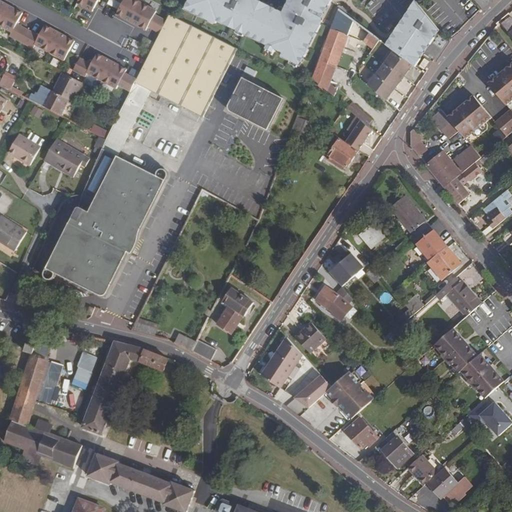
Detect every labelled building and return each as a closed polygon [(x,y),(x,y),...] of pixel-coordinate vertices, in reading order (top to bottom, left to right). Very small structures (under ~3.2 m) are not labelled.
[(0,0),(0,20),(8,5),(0,0)] [(79,0),(77,4),(93,12),(99,0),(79,0)] [(132,23),(142,3),(135,0),(115,0),(123,4),(117,15),(132,23)] [(190,0),(186,9),(207,19),(208,17),(217,22),(218,21),(268,46),(266,49),(274,53),(276,50),(284,54),(283,58),(301,67),(335,0),(292,0),(285,17),(280,14),(282,11),(260,0),(192,0),(192,1),(190,0)] [(157,11),(142,3),(132,23),(147,31),(149,27),(161,33),(167,21),(155,15),(157,11)] [(394,51),(412,65),(415,67),(439,31),(417,3),(387,46),(394,51)] [(22,42),(28,31),(17,25),(23,13),(8,5),(0,20),(0,25),(13,33),(11,36),(22,42)] [(364,53),(368,57),(379,40),(339,10),(319,62),(313,78),(335,97),(338,87),(336,86),(330,84),(331,81),(336,67),(356,74),(364,53)] [(152,91),(204,117),(238,49),(170,15),(167,21),(161,33),(137,80),(136,83),(152,91)] [(511,18),(511,17),(502,24),(510,34),(509,34),(511,37),(511,18)] [(50,53),(61,34),(46,26),(40,37),(28,31),(22,42),(33,49),(35,45),(50,53)] [(75,42),(61,34),(50,53),(65,61),(75,42)] [(412,65),(394,51),(369,87),(387,101),(412,65)] [(102,81),(112,62),(98,54),(92,65),(80,58),(74,71),(86,77),(88,73),(102,81)] [(420,67),(424,70),(429,62),(425,59),(420,67)] [(136,83),(137,80),(125,73),(127,70),(112,62),(102,81),(117,89),(119,85),(131,92),(136,83)] [(500,75),(489,84),(506,106),(511,101),(511,65),(503,72),(504,74),(501,77),(500,75)] [(17,79),(6,73),(0,84),(0,85),(11,91),(17,79)] [(69,100),(73,102),(82,83),(63,73),(53,92),(69,100)] [(284,99),(244,79),(230,108),(229,110),(232,114),(268,132),(284,99)] [(131,92),(104,145),(119,153),(121,154),(152,91),(136,83),(131,92)] [(43,107),(61,116),(69,100),(53,92),(51,91),(42,86),(37,97),(32,95),(30,100),(43,107)] [(459,109),(448,118),(451,122),(459,131),(466,140),(492,118),(474,96),(462,106),(464,107),(460,110),(459,109)] [(353,103),(348,109),(361,121),(368,127),(373,121),(353,103)] [(37,119),(42,112),(34,106),(29,112),(37,119)] [(511,112),(511,111),(495,123),(507,137),(511,133),(511,112)] [(294,129),(309,135),(314,122),(300,113),(294,129)] [(100,137),(101,137),(107,124),(97,119),(91,132),(100,137)] [(368,127),(361,121),(347,143),(359,151),(372,130),(368,127)] [(459,131),(451,122),(441,130),(449,139),(459,131)] [(9,153),(30,166),(45,141),(31,133),(27,139),(19,135),(9,153)] [(411,133),(411,147),(420,157),(427,151),(420,143),(420,137),(411,133)] [(106,141),(100,138),(95,147),(102,150),(104,145),(106,141)] [(346,166),(348,168),(359,151),(347,143),(340,139),(329,156),(331,157),(346,166)] [(64,172),(74,178),(86,157),(57,140),(46,159),(65,170),(64,172)] [(110,291),(110,290),(131,249),(132,250),(168,178),(170,175),(170,174),(170,173),(170,171),(169,170),(169,169),(168,169),(167,168),(165,168),(163,168),(162,169),(161,169),(161,170),(160,171),(160,172),(160,173),(160,174),(121,154),(119,153),(104,145),(102,150),(91,177),(83,195),(79,205),(80,206),(49,269),(48,269),(48,271),(48,272),(49,273),(49,274),(50,275),(51,276),(52,276),(53,276),(55,276),(56,276),(56,275),(58,275),(58,273),(59,272),(59,271),(59,270),(104,293),(106,293),(107,293),(108,293),(109,292),(110,291)] [(476,163),(481,158),(471,146),(455,160),(461,167),(458,170),(461,175),(476,163)] [(445,188),(461,175),(458,170),(443,152),(426,165),(445,188)] [(480,161),(485,167),(494,159),(489,153),(480,161)] [(86,157),(82,165),(86,167),(90,160),(86,157)] [(331,157),(329,160),(343,170),(346,166),(331,157)] [(46,159),(45,161),(64,172),(65,170),(46,159)] [(461,175),(445,188),(459,205),(471,195),(463,185),(468,181),(472,182),(484,172),(476,163),(461,175)] [(211,203),(214,197),(203,190),(200,197),(211,203)] [(482,233),(484,237),(506,219),(511,214),(511,211),(509,208),(511,205),(503,194),(488,206),(493,211),(488,215),(491,219),(487,222),(490,226),(482,233)] [(416,238),(431,227),(406,196),(391,208),(416,238)] [(0,218),(0,241),(16,252),(28,232),(1,216),(0,218)] [(361,237),(372,249),(387,236),(376,223),(361,237)] [(431,261),(448,247),(435,231),(418,245),(431,261)] [(395,249),(400,254),(409,246),(405,241),(395,249)] [(443,280),(462,265),(448,247),(431,261),(429,262),(443,280)] [(334,269),(347,283),(364,269),(351,254),(334,269)] [(342,288),(347,283),(334,269),(329,273),(342,288)] [(367,274),(375,283),(381,278),(373,269),(367,274)] [(467,317),(482,303),(462,281),(447,295),(467,317)] [(336,309),(341,313),(349,304),(353,300),(342,288),(336,294),(326,287),(316,301),(334,312),(336,309)] [(244,316),(245,317),(254,303),(232,288),(223,302),(230,306),(218,324),(232,334),(244,316)] [(387,304),(391,296),(383,292),(379,300),(387,304)] [(406,304),(414,315),(425,306),(416,295),(406,304)] [(341,313),(336,309),(334,312),(332,314),(341,320),(346,315),(352,308),(349,304),(341,313)] [(356,312),(352,308),(346,315),(350,320),(356,312)] [(409,310),(383,333),(388,338),(393,334),(408,321),(414,315),(409,310)] [(138,319),(136,323),(154,328),(153,333),(156,334),(158,325),(138,319)] [(416,330),(408,321),(393,334),(398,340),(401,343),(416,330)] [(156,334),(153,333),(154,328),(136,323),(132,331),(155,337),(156,334)] [(311,354),(327,340),(312,323),(296,338),(311,354)] [(462,372),(479,357),(454,328),(435,346),(443,354),(441,355),(451,366),(452,365),(460,374),(462,372)] [(388,338),(386,340),(391,346),(398,340),(393,334),(388,338)] [(192,353),(197,343),(180,335),(175,344),(192,353)] [(9,351),(23,348),(22,342),(8,345),(9,351)] [(83,428),(102,435),(130,359),(141,362),(164,371),(169,359),(145,350),(115,343),(83,428)] [(197,343),(192,353),(209,362),(215,352),(197,343)] [(26,352),(33,354),(35,347),(28,345),(26,352)] [(310,362),(295,347),(280,360),(270,370),(262,376),(280,389),(310,362)] [(71,380),(87,385),(95,357),(79,352),(71,380)] [(486,399),(505,382),(481,354),(479,357),(462,372),(469,380),(468,381),(477,391),(478,391),(486,399)] [(51,404),(62,366),(32,357),(20,398),(34,402),(35,399),(51,404)] [(352,419),(374,399),(350,372),(332,388),(328,392),(334,398),(331,401),(337,408),(340,405),(352,419)] [(328,392),(332,388),(322,376),(296,399),(309,408),(325,394),(328,392)] [(328,392),(325,394),(331,401),(334,398),(328,392)] [(74,469),(83,445),(49,433),(52,425),(40,421),(37,428),(28,425),(34,402),(20,398),(12,420),(13,421),(5,442),(26,450),(23,459),(38,465),(41,456),(74,469)] [(511,420),(493,400),(476,416),(496,437),(511,422),(511,420)] [(340,405),(337,408),(349,422),(352,419),(340,405)] [(446,421),(450,417),(445,410),(440,414),(446,421)] [(370,446),(378,438),(360,418),(346,431),(362,449),(367,444),(370,446)] [(460,424),(452,431),(456,436),(463,428),(460,424)] [(398,468),(413,454),(394,432),(378,446),(398,468)] [(187,511),(196,491),(173,482),(172,484),(120,464),(120,462),(98,454),(89,476),(111,485),(112,483),(165,504),(165,505),(183,511),(187,511)] [(424,486),(439,473),(423,456),(408,469),(424,486)] [(443,496),(458,483),(445,469),(428,484),(441,499),(443,496)] [(443,496),(449,503),(450,509),(466,495),(465,493),(473,486),(465,477),(458,483),(443,496)] [(101,511),(103,509),(80,500),(75,511),(101,511)] [(250,511),(224,502),(221,503),(218,511),(250,511)]
